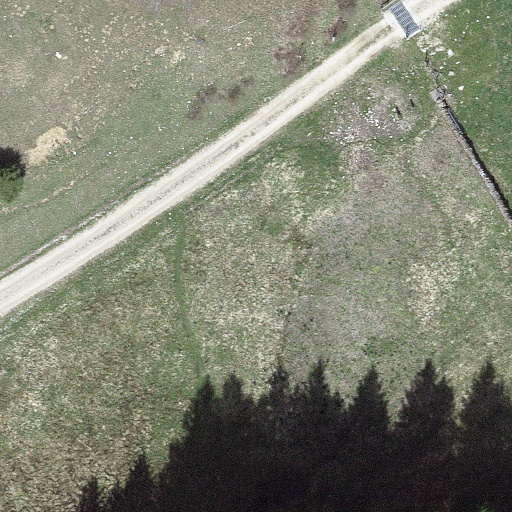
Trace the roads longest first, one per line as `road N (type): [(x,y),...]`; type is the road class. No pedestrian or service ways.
road 1 (track): [(214,161),(433,0)]
road 2 (track): [(0,296),(214,161)]
